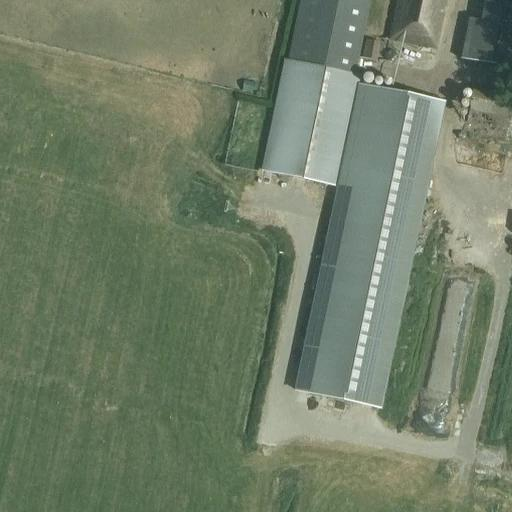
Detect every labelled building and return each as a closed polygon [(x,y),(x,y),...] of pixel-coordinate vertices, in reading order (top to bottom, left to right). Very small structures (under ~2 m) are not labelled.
[(303,0),(290,63),(288,62),(265,172),(334,186),(357,77),(355,76),(370,0),(303,0)] [(445,0),(399,0),(391,37),(437,47),(445,0)] [(511,0),(483,0),(479,22),(469,20),(461,61),(511,70),(511,0)] [(294,401),(372,417),(438,103),(360,86),(294,401)] [(508,118),(511,95),(472,88),(470,112),(468,131),(503,137),(508,118)]
